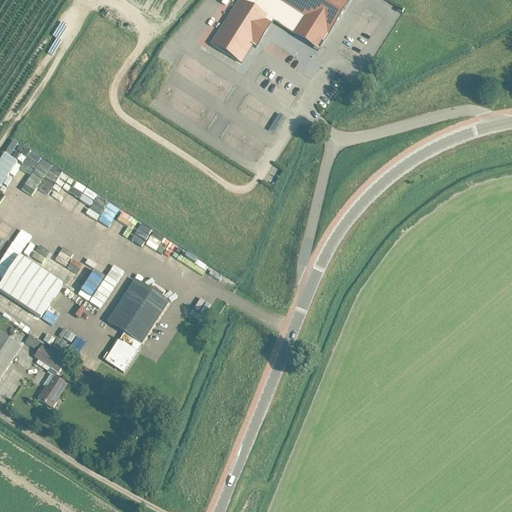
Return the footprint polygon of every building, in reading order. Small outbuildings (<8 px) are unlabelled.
[(239,0),(239,1),(269,21),(272,15),(321,47),(351,0),(239,0)] [(269,21),(239,1),(211,45),(241,64),(269,21)] [(353,32),(346,41),(361,52),(368,42),(353,32)] [(333,83),(330,89),(336,92),(339,86),(333,83)] [(131,233),(149,244),(153,237),(135,226),(131,233)] [(0,292),(40,319),(62,286),(19,258),(0,287),(0,292)] [(188,264),(205,273),(209,267),(192,258),(188,264)] [(137,353),(169,304),(135,281),(111,318),(107,324),(124,335),(120,342),(119,341),(106,361),(103,360),(106,362),(105,362),(123,374),(137,353)] [(88,282),(85,288),(94,293),(97,287),(88,282)] [(105,300),(109,292),(102,287),(97,296),(105,300)] [(0,380),(21,349),(0,334),(0,380)] [(35,351),(40,344),(30,337),(25,344),(35,351)] [(59,339),(57,344),(70,350),(73,345),(59,339)] [(58,374),(65,364),(41,348),(35,358),(51,369),(48,374),(51,376),(44,387),(46,388),(38,401),(51,409),(56,403),(57,403),(60,399),(59,398),(66,386),(55,378),(58,373),(58,374)] [(182,390),(195,371),(190,367),(176,387),(182,390)]
